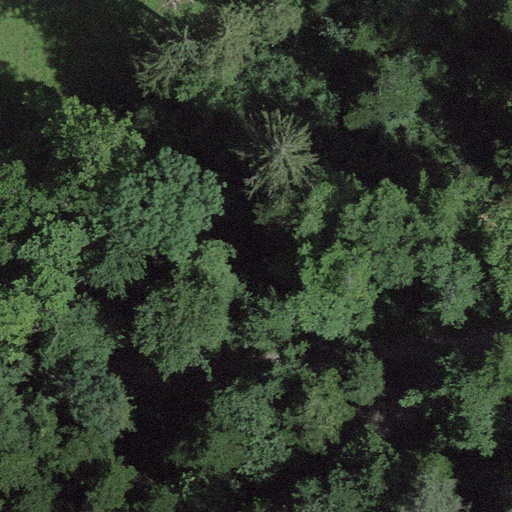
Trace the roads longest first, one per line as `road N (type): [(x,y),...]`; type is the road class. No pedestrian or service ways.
road 1 (track): [(511,347),(227,414),(34,430),(0,419)]
road 2 (track): [(183,511),(388,378)]
